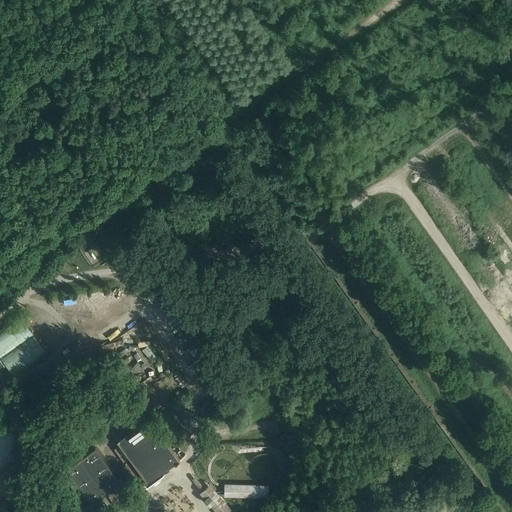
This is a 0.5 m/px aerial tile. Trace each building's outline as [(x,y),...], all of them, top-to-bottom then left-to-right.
[(114,272),(125,262),(121,258),(110,268),(114,272)] [(105,303),(100,306),(106,317),(112,313),(105,303)] [(0,355),(13,374),(46,351),(21,315),(0,329),(0,355)] [(131,471),(141,485),(145,482),(147,485),(152,481),(155,482),(160,478),(160,475),(165,471),(164,471),(170,466),(175,462),(176,462),(181,459),(149,415),(117,439),(120,444),(114,448),(126,464),(131,471)] [(0,475),(12,467),(19,427),(0,423),(0,475)] [(290,437),(296,447),(306,441),(300,431),(290,437)] [(131,471),(126,464),(114,470),(95,444),(66,465),(84,491),(90,498),(91,500),(105,490),(121,479),(119,477),(131,471)] [(111,499),(117,506),(133,495),(121,479),(105,490),(107,493),(111,499)] [(268,485),(225,484),(225,487),(225,492),(225,495),(225,497),(250,498),(251,498),(253,498),(268,498),(268,487),(268,485)] [(467,511),(460,499),(450,505),(453,511),(467,511)] [(162,511),(164,505),(146,502),(144,511),(162,511)]
